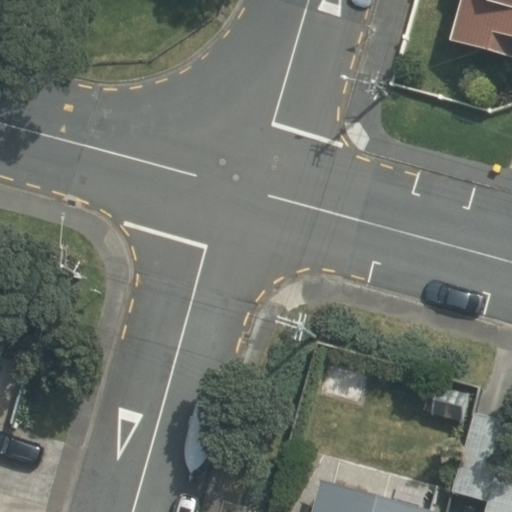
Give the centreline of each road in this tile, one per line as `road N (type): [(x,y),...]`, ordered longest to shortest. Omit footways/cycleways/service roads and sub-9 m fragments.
road 1 (residential): [(132,511),(227,184)]
road 2 (residential): [(255,191),(511,262)]
road 3 (residential): [(0,121),(227,184)]
road 4 (residential): [(255,191),(310,0)]
